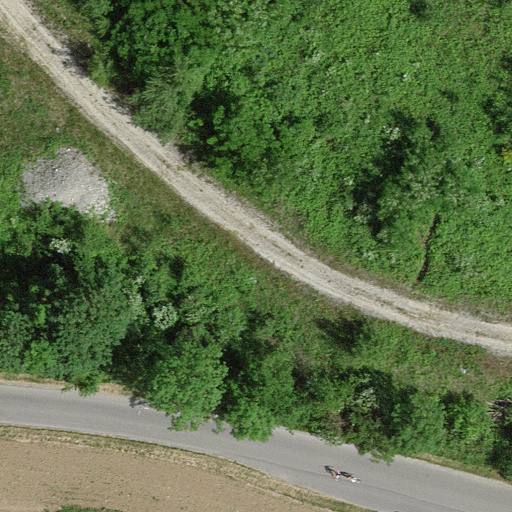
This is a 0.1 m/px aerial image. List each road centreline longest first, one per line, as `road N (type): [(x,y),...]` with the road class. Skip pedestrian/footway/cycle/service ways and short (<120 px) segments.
road 1 (track): [(511,340),(385,307),(256,235),(135,140),(0,0)]
road 2 (unclassified): [(501,511),(149,420),(0,405)]
